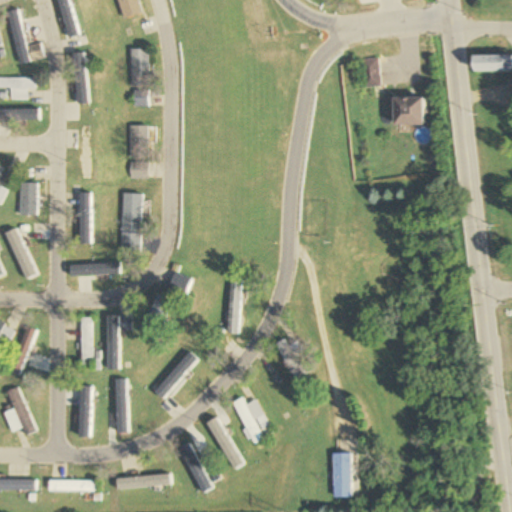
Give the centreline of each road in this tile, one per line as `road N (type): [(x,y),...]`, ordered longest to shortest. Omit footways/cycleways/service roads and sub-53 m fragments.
road 1 (residential): [(57,455),(144,448),(203,409),(268,327),(289,268),(313,74),(347,33)]
road 2 (tertiary): [(506,511),(451,26)]
road 3 (residential): [(57,455),(58,58),(38,0)]
road 4 (residential): [(0,298),(122,298),(162,263),(174,222),(169,34),(157,0)]
